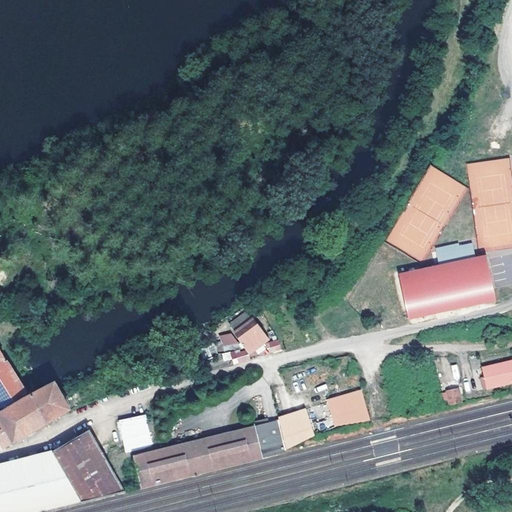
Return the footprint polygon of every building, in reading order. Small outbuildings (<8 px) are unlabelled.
[(496,302),(487,254),(475,256),(472,241),(435,248),(439,265),(398,272),(407,318),(496,302)] [(250,355),(268,343),(253,323),(235,335),(250,355)] [(219,336),(224,350),(237,345),(232,332),(219,336)] [(4,361),(0,354),(0,445),(2,449),(70,412),(64,402),(52,384),(27,398),(4,361)] [(511,366),(485,373),(489,390),(511,384),(511,366)] [(360,388),(327,403),(338,427),(371,411),(360,388)] [(449,405),(460,402),(457,389),(445,391),(449,405)] [(307,410),(277,422),(286,451),(317,437),(307,410)] [(117,420),(124,451),(153,445),(145,414),(117,420)] [(264,459),(279,455),(286,451),(277,422),(256,428),(264,459)] [(144,489),(264,459),(256,428),(136,457),(138,470),(143,485),(144,489)] [(87,502),(129,492),(127,488),(117,475),(89,431),(51,452),(87,502)] [(0,511),(45,511),(87,502),(51,452),(0,466),(0,511)] [(137,486),(138,490),(144,489),(143,485),(138,470),(133,471),(137,486)] [(127,488),(129,492),(138,490),(137,486),(133,471),(117,475),(127,488)]
